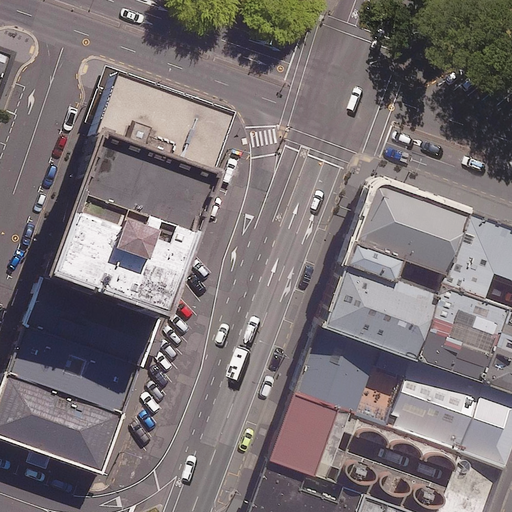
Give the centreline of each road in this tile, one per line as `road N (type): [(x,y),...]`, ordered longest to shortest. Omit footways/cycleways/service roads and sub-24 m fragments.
road 1 (tertiary): [(108,0),(318,73)]
road 2 (residential): [(70,28),(0,233)]
road 3 (residential): [(36,507),(125,498),(216,436)]
road 4 (tertiary): [(247,90),(70,28)]
road 5 (tertiary): [(511,186),(340,123)]
road 6 (trunk): [(267,278),(340,123)]
road 7 (tertiary): [(354,85),(511,140)]
road 8 (trunk): [(216,436),(267,278)]
road 9 (trunk): [(266,226),(267,172),(247,90)]
road 10 (trunk): [(266,226),(305,111)]
